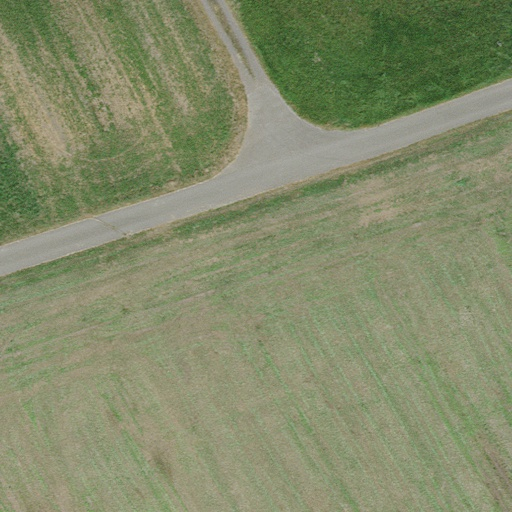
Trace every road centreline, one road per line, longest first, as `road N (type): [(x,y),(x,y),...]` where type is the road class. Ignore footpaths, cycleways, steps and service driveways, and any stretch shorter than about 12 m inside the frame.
road 1 (track): [(0,251),(285,152)]
road 2 (track): [(285,152),(511,83)]
road 3 (track): [(201,0),(285,152)]
